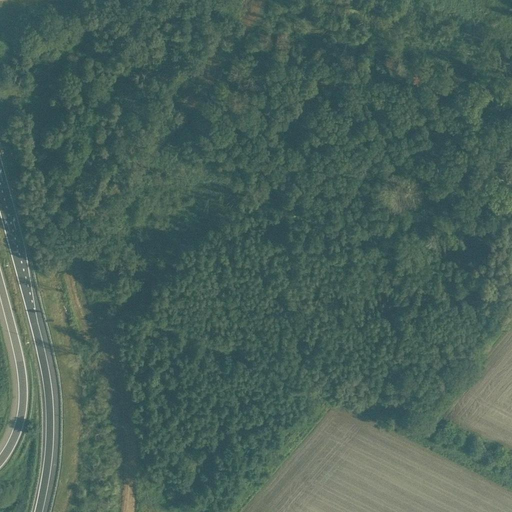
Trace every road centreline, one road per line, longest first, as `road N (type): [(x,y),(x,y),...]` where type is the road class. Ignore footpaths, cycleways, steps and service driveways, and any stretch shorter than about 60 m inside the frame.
road 1 (motorway): [(37,511),(48,393),(0,185)]
road 2 (motorway): [(0,284),(23,389),(19,422),(0,460)]
